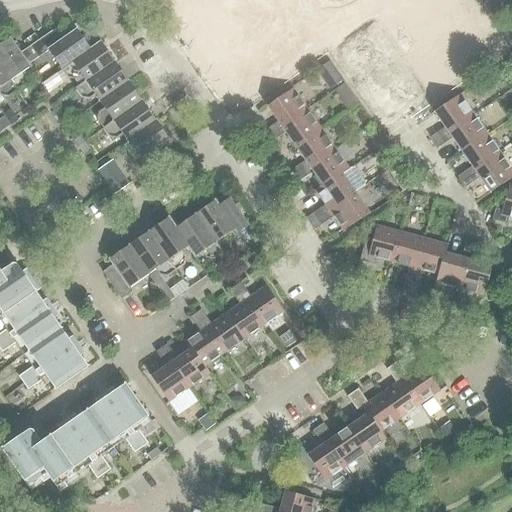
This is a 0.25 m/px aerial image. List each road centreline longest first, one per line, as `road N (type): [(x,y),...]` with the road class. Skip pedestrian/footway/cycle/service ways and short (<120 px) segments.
road 1 (residential): [(336,322),(216,149)]
road 2 (residential): [(188,458),(324,364),(336,322)]
road 3 (residential): [(511,364),(336,322)]
road 4 (residential): [(216,149),(216,122),(126,0)]
road 5 (residential): [(78,246),(216,149)]
road 6 (residential): [(511,258),(497,254),(408,132)]
road 7 (residential): [(132,337),(244,264)]
road 8 (residential): [(188,458),(120,359)]
